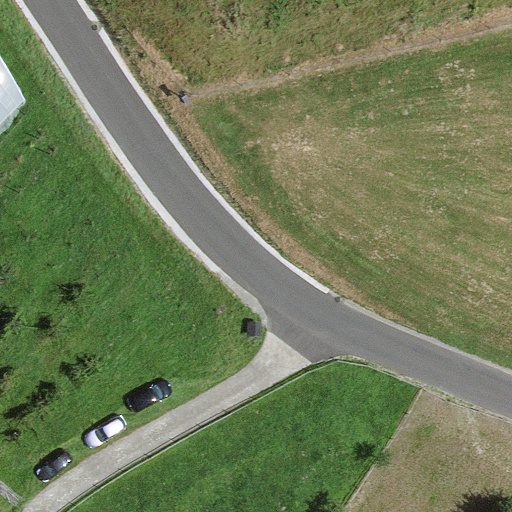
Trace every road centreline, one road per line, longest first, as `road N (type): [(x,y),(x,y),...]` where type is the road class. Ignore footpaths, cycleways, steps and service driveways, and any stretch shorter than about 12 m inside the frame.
road 1 (residential): [(47,0),(202,229),(327,334),(511,404)]
road 2 (track): [(46,511),(80,484),(234,401),(327,334)]
